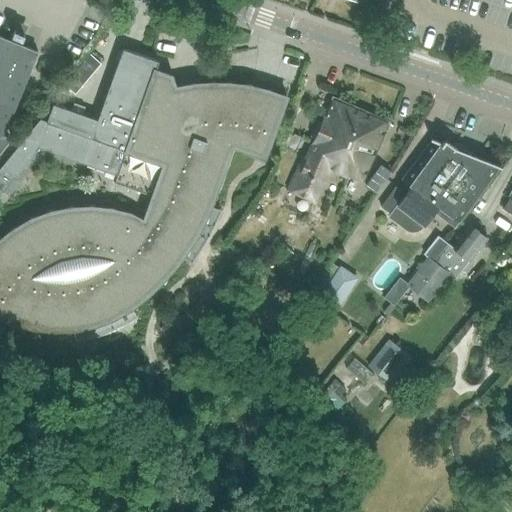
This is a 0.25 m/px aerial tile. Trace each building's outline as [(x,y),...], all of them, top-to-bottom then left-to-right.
[(11,39),(0,34),(0,151),(10,139),(4,135),(38,51),(20,43),(27,24),(18,21),(11,39)] [(0,168),(0,189),(3,192),(39,148),(40,145),(119,174),(116,183),(137,190),(160,198),(153,213),(144,224),(113,207),(112,208),(113,208),(112,212),(92,205),(91,206),(92,206),(91,210),(71,206),(71,208),(71,211),(50,211),(50,212),(51,215),(30,218),(30,220),(31,220),(32,223),(12,229),(12,230),(13,230),(15,233),(0,240),(0,308),(16,314),(13,323),(12,323),(12,325),(33,325),(32,329),(32,330),(53,328),(53,331),(53,333),(73,327),(74,330),(73,330),(74,332),(93,323),(94,326),(94,327),(112,315),(113,319),(114,320),(129,306),(131,308),(131,309),(132,310),(145,293),(147,295),(147,296),(148,296),(157,282),(159,284),(159,285),(160,285),(170,267),(173,269),(174,270),(180,254),(183,256),(183,257),(184,257),(191,237),(194,239),(195,240),(199,223),(202,225),(203,225),(207,205),(210,206),(212,206),(213,190),(216,191),(217,191),(218,174),(221,176),(222,176),(223,159),(226,160),(226,161),(228,161),(229,144),(265,157),(286,97),(287,96),(287,95),(269,94),(271,91),(271,90),(250,89),(251,86),(251,85),(251,84),(230,87),(231,83),(231,82),(214,86),(215,83),(215,81),(176,93),(171,76),(155,71),(159,61),(123,48),(122,50),(118,49),(115,59),(119,60),(97,119),(53,103),(47,121),(40,119),(0,168)] [(64,84),(75,93),(101,63),(90,54),(64,84)] [(333,172),(360,108),(333,97),(325,116),(305,159),(303,158),(289,192),(315,202),(328,172),(330,171),(333,172)] [(387,119),(360,108),(333,172),(347,177),(348,175),(361,181),(387,119)] [(445,140),(441,145),(433,139),(409,170),(418,177),(405,194),(395,186),(380,206),(390,214),(388,216),(407,230),(411,232),(416,231),(420,228),(433,212),(454,227),(493,175),(478,164),(481,161),(457,144),(455,147),(445,140)] [(380,164),(365,185),(375,193),(391,171),(380,164)] [(452,248),(443,242),(430,259),(427,257),(407,283),(405,285),(408,287),(427,302),(449,274),(452,276),(459,266),(462,269),(468,261),(486,237),(470,225),(452,248)] [(423,254),(427,257),(430,259),(443,242),(437,237),(423,254)] [(323,278),(314,292),(321,296),(319,298),(337,310),(357,278),(342,268),(341,270),(332,284),(323,278)] [(383,297),(394,306),(408,287),(405,285),(407,283),(399,277),(383,297)] [(376,361),(370,368),(384,379),(390,372),(405,353),(391,342),(376,361)] [(334,379),(321,395),(333,413),(346,400),(340,394),(345,390),(334,379)]
